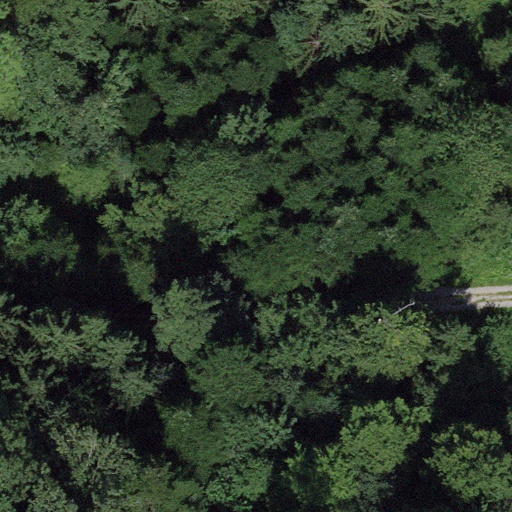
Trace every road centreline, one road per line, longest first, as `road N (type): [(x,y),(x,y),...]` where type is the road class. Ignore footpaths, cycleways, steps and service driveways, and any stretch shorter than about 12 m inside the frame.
road 1 (track): [(511,26),(426,100),(0,232)]
road 2 (track): [(0,332),(511,297)]
